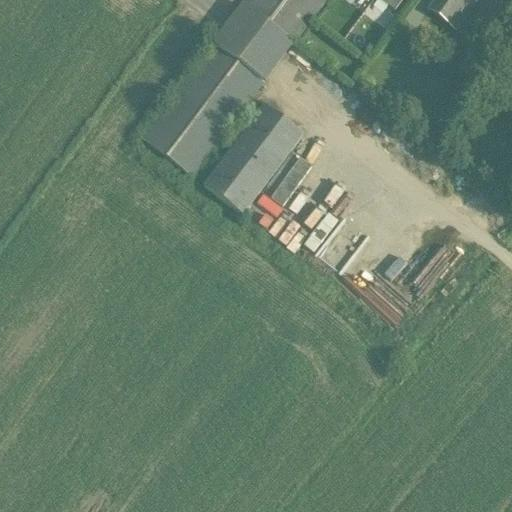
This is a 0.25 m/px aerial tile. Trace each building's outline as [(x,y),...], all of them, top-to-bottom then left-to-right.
[(191,180),(325,0),(246,0),(140,141),(191,180)] [(377,0),(394,13),(403,0),(377,0)] [(455,31),(476,4),(470,0),(435,0),(428,11),(455,31)] [(511,0),(485,0),(467,27),(476,33),(502,53),(511,39),(511,0)] [(486,74),(502,53),(476,33),(459,54),(486,74)] [(452,49),(438,67),(478,96),(492,78),(486,74),(459,54),(452,49)] [(241,218),(302,137),(264,108),(203,189),(241,218)] [(259,220),(282,188),(271,180),(248,213),(259,220)]
